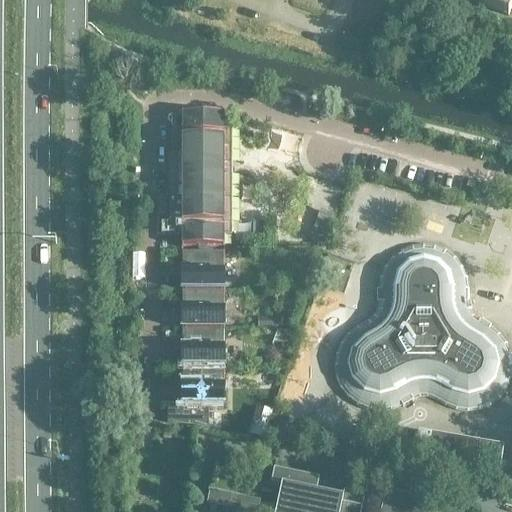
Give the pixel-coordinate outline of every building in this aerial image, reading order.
[(511,0),(470,0),(508,16),(511,7),(511,0)] [(167,127),(167,236),(181,237),(181,248),(224,248),(224,237),(231,237),(231,127),(224,127),(224,115),(181,115),(181,127),(167,127)] [(320,211),(310,241),(321,245),(332,216),(320,211)] [(336,356),(334,367),(336,379),(340,390),(347,399),(357,406),(367,410),(379,412),(390,410),(401,406),(402,408),(413,402),(412,400),(419,397),(427,397),(434,400),(445,406),(456,410),(467,412),(479,410),(489,406),(499,399),(506,390),(510,379),(511,367),(510,356),(505,345),(498,336),(489,329),(490,327),(480,321),(479,323),(472,318),(469,311),(471,310),(470,303),(467,303),(467,291),(466,279),(461,269),(454,260),(445,253),(434,248),(423,246),(411,248),(401,253),(391,260),(384,269),(380,279),(378,291),(376,291),(376,303),(378,303),(377,311),(373,318),(367,323),(356,329),(347,336),(340,345),(336,356)] [(224,254),(181,253),(181,292),(224,292),(224,254)] [(311,255),(299,255),(299,267),(311,267),(311,255)] [(224,292),(181,292),(181,330),(224,330),(224,292)] [(277,329),(277,321),(258,321),(258,329),(277,329)] [(224,330),(181,330),(181,369),(224,369),(224,330)] [(268,354),(268,366),(281,366),(281,354),(268,354)] [(224,369),(181,369),(181,406),(166,406),(166,425),(208,430),(208,407),(224,407),(224,369)] [(263,438),(271,413),(256,409),(249,434),(263,438)] [(276,415),(268,439),(292,447),(300,424),(276,415)] [(402,457),(499,474),(503,449),(406,432),(402,457)] [(429,511),(432,504),(388,490),(385,499),(380,511),(361,511),(362,508),(365,495),(344,490),(342,496),(341,495),(341,496),(316,490),(319,478),(273,469),(270,484),(281,486),(275,511),(429,511)] [(228,509),(231,496),(209,491),(206,504),(228,509)] [(443,511),(457,511),(460,505),(447,500),(443,511)]
